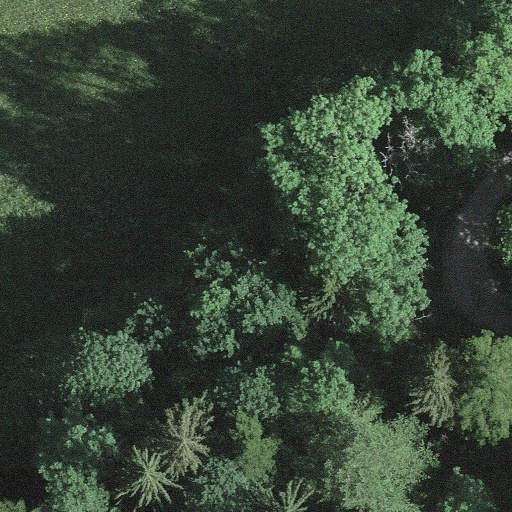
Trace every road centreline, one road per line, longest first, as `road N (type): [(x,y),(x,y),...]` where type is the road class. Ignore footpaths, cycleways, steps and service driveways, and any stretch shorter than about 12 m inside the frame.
road 1 (track): [(285,511),(397,395),(470,290)]
road 2 (track): [(511,176),(482,221),(470,290),(511,317)]
